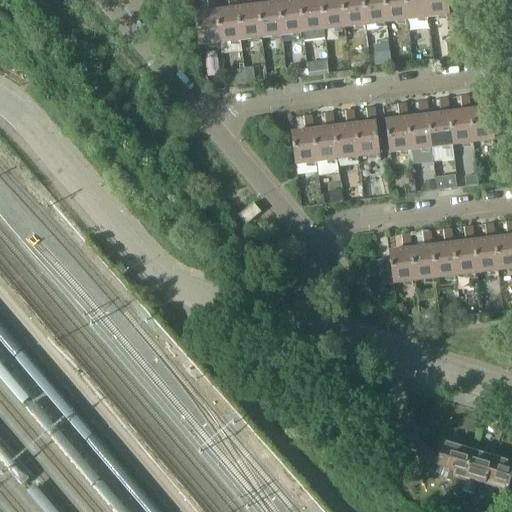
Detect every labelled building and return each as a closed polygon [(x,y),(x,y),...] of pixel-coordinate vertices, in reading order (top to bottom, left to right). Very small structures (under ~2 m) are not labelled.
[(207,0),(209,13),(194,15),(198,47),(220,44),(216,12),(217,12),(215,0),(207,0)] [(217,12),(216,12),(220,44),(241,42),(237,10),(238,10),(236,0),(228,0),(230,11),(217,12)] [(238,10),(237,10),(241,42),(262,39),(258,7),(257,0),(249,0),(250,8),(238,10)] [(258,7),(262,39),(282,37),(278,5),(280,5),(278,0),(270,0),(271,6),(258,7)] [(280,5),(278,5),(282,37),(303,34),(299,2),(300,2),(300,0),(291,0),(292,3),(280,5)] [(300,2),(299,2),(303,34),(304,43),(325,40),(324,32),(320,0),(312,0),(313,0),(300,2)] [(320,0),(324,32),(345,29),(341,0),(320,0)] [(341,0),(345,29),(366,26),(362,0),(341,0)] [(362,0),(366,26),(387,24),(383,0),(362,0)] [(383,0),(387,24),(407,21),(404,0),(383,0)] [(404,0),(407,21),(428,19),(425,0),(404,0)] [(425,0),(428,19),(450,16),(447,0),(425,0)] [(374,56),(375,68),(390,66),(388,55),(374,56)] [(321,76),(324,75),(328,75),(327,65),(307,68),(308,77),(321,76)] [(244,69),(245,84),(255,83),(253,68),(244,69)] [(225,87),(226,87),(233,86),(245,85),(245,84),(243,70),(224,72),(225,87)] [(471,112),(470,112),(474,144),(495,141),(491,110),(489,95),(481,95),(483,110),(471,112)] [(449,114),(449,115),(453,147),(474,144),(470,112),(471,112),(469,97),(461,98),(462,113),(449,114)] [(429,117),(428,117),(432,149),(453,147),(449,115),(449,114),(448,100),(440,101),(441,116),(429,117)] [(408,120),(407,120),(411,152),(413,166),(433,164),(432,149),(428,117),(429,117),(427,102),(419,103),(421,118),(408,120)] [(400,121),(386,122),(390,154),(411,152),(407,120),(408,120),(406,105),(398,106),(400,121)] [(355,126),(359,158),(380,156),(376,125),(376,124),(375,109),(366,110),(368,125),(355,126)] [(335,129),(334,129),(338,161),(359,158),(355,126),(354,112),(345,113),(347,127),(335,129)] [(314,131),(313,132),(317,164),(319,177),(339,175),(337,161),(338,161),(334,129),(335,129),(333,114),(325,115),(326,130),(314,131)] [(306,132),(291,134),(295,166),(317,164),(313,132),(314,131),(312,117),(304,118),(306,132)] [(455,177),(437,179),(439,191),(457,189),(455,177)] [(467,188),(478,186),(477,177),(465,178),(467,188)] [(424,184),(425,192),(437,191),(436,182),(424,184)] [(332,205),(334,205),(343,204),(343,199),(342,200),(341,192),(342,192),(342,191),(330,193),(332,205)] [(254,204),(239,216),(247,226),(261,213),(254,204)] [(495,240),(494,240),(498,272),(511,270),(511,222),(506,223),(508,238),(495,240)] [(474,243),(473,243),(477,275),(498,272),(494,240),(495,240),(493,225),(485,226),(487,241),(474,243)] [(453,245),(452,245),(456,277),(477,275),(473,243),(474,243),(472,228),(464,229),(466,244),(453,245)] [(432,248),(436,280),(456,277),(452,245),(453,245),(451,230),(443,231),(445,246),(432,248)] [(412,250),(411,250),(415,282),(436,280),(432,248),(431,233),(423,234),(424,249),(412,250)] [(390,260),(378,262),(381,286),(390,285),(394,285),(415,282),(411,250),(412,250),(410,235),(402,236),(403,251),(389,253),(390,260)] [(407,446),(424,461),(425,461),(433,452),(415,437),(407,446)] [(379,438),(374,443),(385,453),(390,448),(379,438)] [(399,438),(391,448),(405,460),(406,460),(417,469),(424,461),(407,446),(399,438)] [(443,454),(439,466),(450,469),(447,481),(452,483),(450,490),(460,498),(462,492),(475,452),(446,443),(446,445),(443,446),(441,452),(443,454)] [(475,452),(462,492),(473,496),(471,503),(478,505),(476,509),(476,510),(478,511),(489,511),(490,509),(487,508),(490,497),(483,494),(494,458),(484,455),(483,452),(478,451),(476,452),(475,452)] [(494,458),(483,494),(490,497),(493,489),(506,493),(511,472),(511,462),(511,461),(506,460),(504,461),(494,458)]
